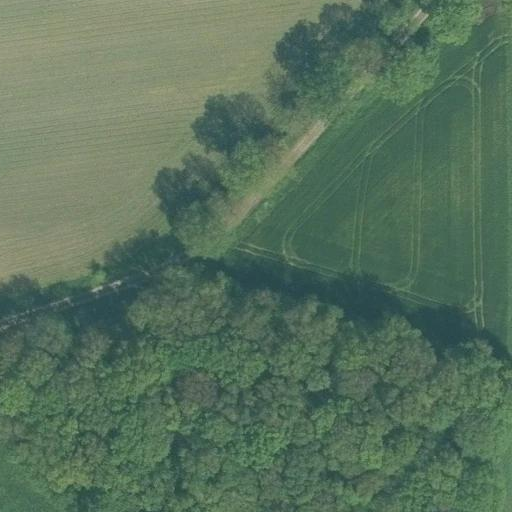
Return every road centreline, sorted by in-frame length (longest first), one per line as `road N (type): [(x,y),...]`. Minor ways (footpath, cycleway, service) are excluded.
road 1 (track): [(434,0),(205,247),(136,281)]
road 2 (track): [(136,281),(0,322)]
